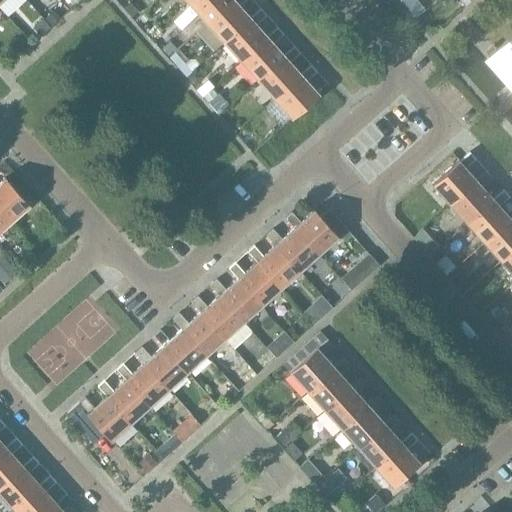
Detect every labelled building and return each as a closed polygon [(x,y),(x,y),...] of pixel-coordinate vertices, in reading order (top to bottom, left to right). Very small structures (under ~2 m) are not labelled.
[(195,0),(190,5),(207,24),(233,0),(195,0)] [(250,18),(239,6),(245,0),(233,0),(207,24),(223,43),(250,18)] [(250,18),(223,43),(240,61),(267,37),(256,25),(266,15),(260,9),(250,18)] [(55,11),(48,17),(54,25),(62,18),(55,11)] [(267,37),(240,61),(257,80),(284,56),(273,43),(283,34),(277,28),(267,37)] [(509,66),(511,68),(511,35),(487,58),(501,73),(509,66)] [(301,75),(300,75),(289,62),(300,53),(294,47),(284,56),(257,80),(274,99),(301,75)] [(301,75),(274,99),(291,118),(319,94),(318,93),(317,93),(306,81),(317,72),(311,65),(300,75),(301,75)] [(180,138),(198,122),(166,86),(148,102),(180,138)] [(216,185),(238,176),(222,138),(200,148),(216,185)] [(476,181),(465,168),(475,159),(470,153),(460,161),(459,161),(432,186),(449,205),(476,181)] [(476,181),(449,205),(466,224),(493,200),(482,187),(492,178),(486,172),(476,181)] [(0,212),(10,224),(29,206),(5,178),(4,179),(4,180),(0,183),(0,212)] [(493,200),(466,224),(483,243),(510,219),(510,218),(498,206),(509,197),(503,190),(493,200)] [(33,206),(0,235),(0,253),(42,217),(33,206)] [(301,223),(291,212),(285,218),(294,228),(318,255),(337,238),(342,243),(351,235),(328,209),(320,217),(313,210),(312,211),(313,211),(301,223)] [(0,212),(0,232),(10,224),(0,212)] [(510,219),(483,243),(500,261),(511,250),(511,216),(510,218),(510,219)] [(276,245),(300,272),(318,255),(294,228),(282,239),(272,229),(266,235),(275,245),(276,245)] [(276,245),(275,245),(263,256),(254,246),(247,252),(257,262),(281,289),(300,272),(276,245)] [(511,250),(500,261),(511,275),(511,250)] [(257,262),(244,273),(235,263),(229,268),(238,279),(262,305),(281,289),(257,262)] [(219,295),(244,322),(262,305),(238,279),(226,290),(216,280),(210,285),(219,296),(219,295)] [(201,312),(225,339),(244,322),(219,295),(219,296),(207,307),(197,296),(191,302),(200,312),(201,312)] [(201,312),(200,312),(188,324),(179,313),(172,319),(182,329),(206,356),(225,339),(201,312)] [(182,329),(169,340),(160,330),(154,336),(163,346),(187,373),(206,356),(182,329)] [(290,372),(307,392),(334,368),(334,367),(323,355),(333,346),(327,339),(318,348),(317,347),(290,372)] [(163,346),(150,357),(141,347),(135,353),(144,363),(168,390),(187,373),(163,346)] [(334,368),(307,392),(324,411),(351,387),(351,386),(339,374),(350,365),(344,358),(334,367),(334,368)] [(264,382),(283,368),(278,360),(258,374),(264,382)] [(144,363),(132,374),(122,364),(116,369),(126,380),(150,406),(168,390),(144,363)] [(351,387),(324,411),(341,429),(368,405),(367,405),(356,393),(367,383),(361,377),(351,386),(351,387)] [(126,380),(113,391),(104,380),(97,386),(107,397),(107,396),(131,423),(150,406),(126,380)] [(107,396),(107,397),(94,408),(85,397),(66,414),(93,444),(105,433),(111,441),(131,423),(107,396)] [(368,405),(341,429),(358,448),(384,424),(373,411),(383,402),(378,396),(367,405),(368,405)] [(384,424),(358,448),(374,467),(401,443),(390,430),(400,421),(395,415),(384,424)] [(401,443),(374,467),(392,486),(419,462),(419,461),(418,461),(407,449),(417,440),(411,433),(401,443)] [(0,486),(23,466),(22,466),(11,454),(22,445),(16,438),(5,448),(6,448),(0,452),(0,486)] [(334,450),(315,466),(325,477),(343,461),(334,450)] [(39,485),(28,473),(38,463),(33,457),(22,466),(23,466),(0,486),(0,495),(13,509),(39,485)] [(47,511),(56,504),(45,491),(55,482),(50,476),(39,485),(13,509),(15,511),(47,511)] [(342,478),(324,494),(333,503),(350,486),(342,478)] [(47,511),(63,511),(62,510),(72,501),(66,494),(56,504),(47,511)]
